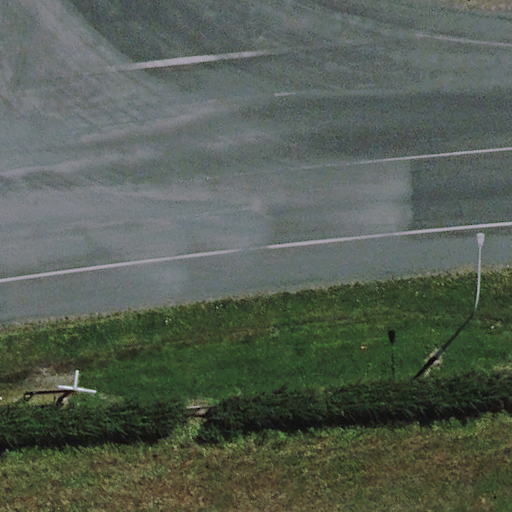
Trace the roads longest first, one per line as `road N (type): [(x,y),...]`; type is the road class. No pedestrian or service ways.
road 1 (tertiary): [(27,194),(511,135)]
road 2 (tertiary): [(0,53),(27,194)]
